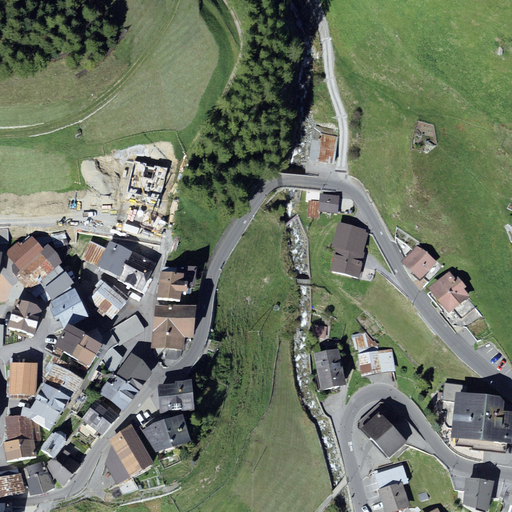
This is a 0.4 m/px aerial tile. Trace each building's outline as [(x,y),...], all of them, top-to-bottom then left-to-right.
[(338,135),(320,132),(319,137),(311,136),(307,163),(332,167),(338,135)] [(339,195),(322,194),(320,211),(338,212),(339,195)] [(368,230),(340,223),(333,250),(361,257),(368,230)] [(95,271),(114,280),(126,255),(107,246),(95,271)] [(436,265),(416,246),(401,262),(422,281),(436,265)] [(155,265),(132,254),(118,283),(142,293),(155,265)] [(362,261),(334,254),(328,274),(356,281),(362,261)] [(449,272),(427,288),(446,313),(468,297),(449,272)] [(161,273),(156,305),(179,307),(181,297),(186,298),(188,287),(181,286),(183,276),(161,273)] [(123,302),(104,284),(91,299),(111,316),(123,302)] [(75,292),(52,301),(61,323),(84,314),(75,292)] [(40,309),(16,301),(7,329),(31,337),(40,309)] [(179,307),(156,305),(153,349),(181,350),(182,339),(192,339),(194,307),(179,307)] [(148,327),(142,312),(112,324),(118,339),(148,327)] [(327,328),(316,325),(313,338),(324,340),(327,328)] [(73,343),(62,336),(52,352),(83,371),(97,349),(76,337),(73,343)] [(392,348),(358,354),(362,377),(396,371),(392,348)] [(333,352),(313,355),(317,390),(337,387),(333,352)] [(150,366),(131,353),(116,374),(136,387),(150,366)] [(36,364),(11,364),(11,395),(35,396),(36,364)] [(55,369),(42,388),(63,402),(76,383),(55,369)] [(136,387),(116,374),(100,400),(121,412),(136,387)] [(192,407),(190,379),(160,382),(163,410),(192,407)] [(61,406),(41,391),(27,409),(46,424),(61,406)] [(501,397),(454,394),(451,440),(510,444),(511,417),(511,414),(500,414),(501,397)] [(99,400),(84,419),(102,433),(116,414),(99,400)] [(182,413),(144,425),(154,454),(191,442),(182,413)] [(379,413),(362,429),(387,457),(405,441),(379,413)] [(3,419),(4,444),(34,442),(32,417),(3,419)] [(153,467),(132,432),(114,442),(106,462),(120,486),(153,467)] [(34,442),(4,444),(5,464),(35,462),(34,442)] [(61,454),(47,464),(62,482),(80,462),(61,454)] [(45,464),(23,469),(29,494),(51,489),(45,464)] [(20,468),(0,470),(0,494),(23,492),(20,468)] [(491,482),(469,478),(464,503),(486,507),(491,482)] [(403,484),(379,490),(384,511),(388,511),(409,507),(403,484)] [(102,511),(92,491),(58,508),(59,511),(102,511)]
